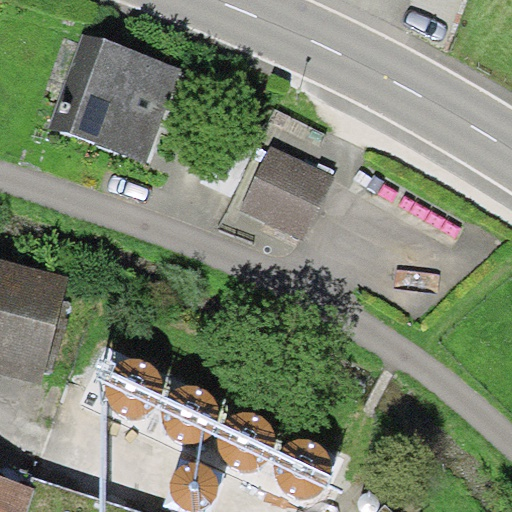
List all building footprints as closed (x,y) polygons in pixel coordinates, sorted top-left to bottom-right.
[(147,160),(183,66),(106,37),(70,131),(147,160)] [(265,128),(236,114),(202,182),(232,197),(265,128)] [(304,239),(334,176),(270,146),(241,209),(304,239)] [(0,372),(43,384),(70,276),(0,258),(0,372)] [(30,485),(0,474),(0,511),(27,511),(35,486),(30,485)] [(139,511),(32,478),(30,485),(35,486),(27,511),(139,511)]
